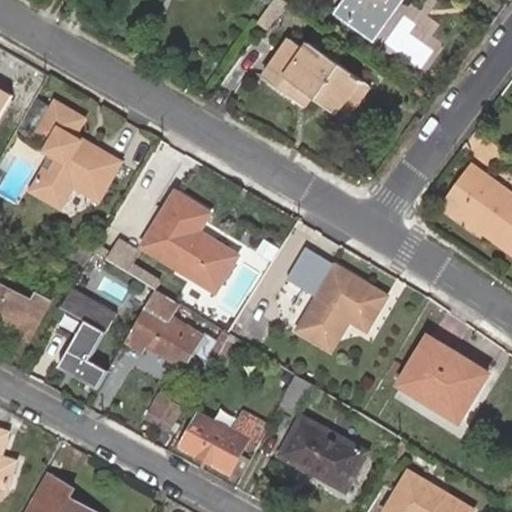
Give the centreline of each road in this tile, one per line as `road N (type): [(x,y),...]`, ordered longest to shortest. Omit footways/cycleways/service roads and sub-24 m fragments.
road 1 (residential): [(376,228),(0,8)]
road 2 (residential): [(0,382),(237,511)]
road 3 (residential): [(511,38),(376,228)]
road 4 (residential): [(511,316),(376,228)]
